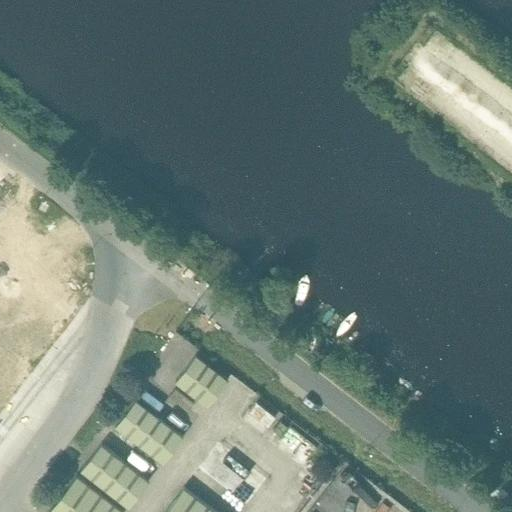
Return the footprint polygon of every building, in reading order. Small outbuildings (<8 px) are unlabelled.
[(176,380),(208,405),(228,379),(196,354),(176,380)] [(136,399),(116,425),(164,462),(184,436),(136,399)] [(250,505),(271,476),(221,439),(200,467),(250,505)] [(101,443),(81,469),(129,506),(149,481),(101,443)] [(47,511),(124,511),(125,511),(77,475),(47,511)] [(215,511),(184,487),(164,511),(215,511)]
